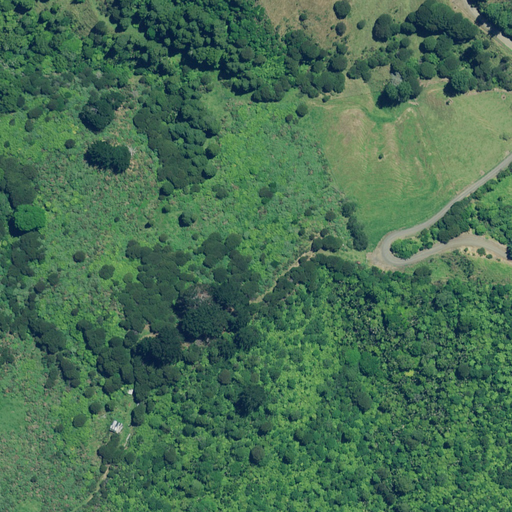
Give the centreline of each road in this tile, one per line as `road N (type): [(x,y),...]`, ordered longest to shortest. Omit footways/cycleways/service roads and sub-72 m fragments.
road 1 (track): [(380,253),(334,258),(151,345),(109,483),(19,504),(0,500)]
road 2 (track): [(380,253),(459,205),(511,156)]
road 3 (track): [(380,253),(415,275),(473,254),(511,256)]
